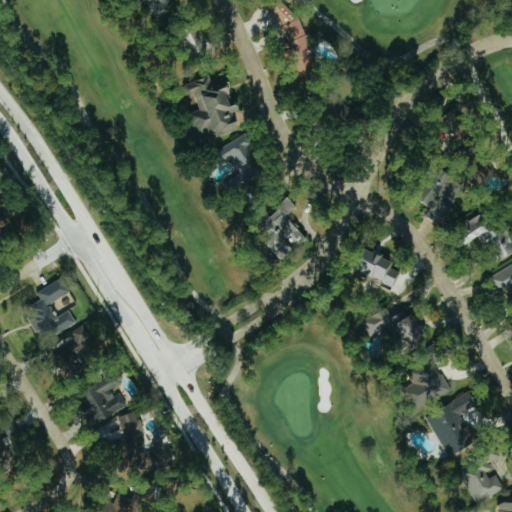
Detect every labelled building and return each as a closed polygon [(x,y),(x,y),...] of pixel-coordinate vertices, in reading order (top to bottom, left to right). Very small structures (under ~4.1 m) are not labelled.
[(183,1),(182,0),(141,0),(147,10),(151,7),(155,15),(183,1)] [(280,8),(273,0),(259,0),(256,3),(269,18),(280,8)] [(314,66),(294,16),(275,23),(295,74),(314,66)] [(205,50),(202,30),(187,33),(190,53),(205,50)] [(190,82),(199,109),(190,113),(200,142),(240,128),(234,112),(240,110),(227,75),(212,81),(209,75),(190,82)] [(219,148),(226,160),(231,157),(240,173),(221,183),(228,195),(266,174),(249,145),(252,144),(245,133),(219,148)] [(463,188),(444,170),(419,197),(431,208),(425,214),(436,224),(452,207),(449,204),(463,188)] [(286,218),(297,204),(286,195),(267,219),(278,228),(265,244),(285,260),(305,233),(286,218)] [(464,222),(468,231),(457,237),(462,246),(482,236),(495,262),(511,252),(511,235),(508,227),(498,231),(487,210),(464,222)] [(394,260),(369,250),(360,273),(393,287),(399,271),(390,268),(394,260)] [(511,263),(489,276),(499,295),(510,289),(511,292),(511,263)] [(66,295),(59,281),(40,290),(48,305),(66,295)] [(385,328),(392,340),(401,335),(408,349),(428,339),(414,312),(407,316),(404,310),(391,316),(386,307),(360,320),(369,336),(385,328)] [(45,314),(50,332),(74,326),(70,310),(58,314),(57,311),(45,314)] [(73,341),(64,345),(69,355),(56,361),(64,378),(86,368),(82,359),(94,353),(82,326),(69,332),(73,341)] [(449,388),(429,358),(404,376),(424,405),(449,388)] [(75,396),(93,425),(125,406),(113,387),(119,384),(113,373),(75,396)] [(426,417),(449,458),(476,442),(460,414),(477,404),(469,391),(426,417)] [(0,436),(0,464),(22,461),(17,424),(2,426),(3,436),(0,436)] [(504,489),(496,474),(487,479),(477,460),(458,471),(475,504),(504,489)] [(134,511),(138,502),(147,506),(153,490),(143,486),(139,494),(134,492),(131,498),(117,493),(109,511),(134,511)] [(511,511),(511,497),(496,505),(499,511),(511,511)]
